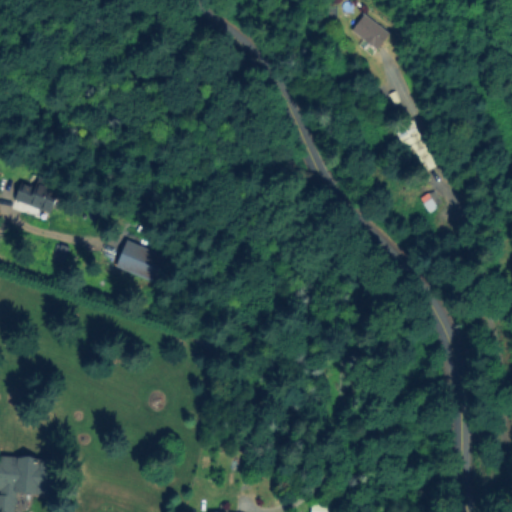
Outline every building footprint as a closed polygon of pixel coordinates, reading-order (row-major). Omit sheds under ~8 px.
[(390,32),(378,49),(352,31),(364,14),(390,32)] [(437,163),(419,173),(394,125),(413,115),(437,163)] [(37,180),(62,189),(53,213),(14,199),(20,182),(35,187),(37,180)] [(439,207),(430,213),(421,199),(430,193),(439,207)] [(128,240),(171,258),(160,283),(117,265),(128,240)] [(0,454),(55,458),(52,493),(17,491),(15,511),(0,511),(0,494),(3,495),(3,490),(0,489),(0,454)]
